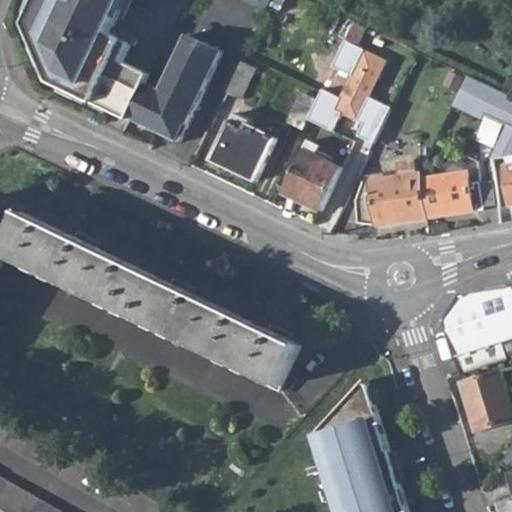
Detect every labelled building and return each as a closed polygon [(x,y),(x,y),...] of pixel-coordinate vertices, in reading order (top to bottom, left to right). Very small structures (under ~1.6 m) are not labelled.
[(41,0),(31,22),(56,82),(133,119),(134,117),(149,84),(154,73),(127,61),(136,42),(113,32),(128,0),(41,0)] [(248,0),(269,10),(273,0),(248,0)] [(190,32),(163,90),(149,84),(134,117),(183,141),(226,50),(190,32)] [(377,142),(393,111),(395,107),(373,96),(391,60),(349,40),(337,66),(355,74),(344,97),(326,88),(321,99),(316,109),(311,119),(337,131),(345,113),(367,123),(361,135),(377,142)] [(230,90),(244,98),(258,68),(244,61),(230,90)] [(486,112),(511,124),(511,95),(498,89),(486,112)] [(292,120),(307,128),(311,119),(316,109),(321,99),(306,92),(292,120)] [(217,159),(261,180),(280,138),(250,123),(253,118),(239,112),(217,159)] [(288,194),(326,212),(347,169),(319,155),(323,147),(312,142),(288,194)] [(363,222),(381,224),(430,217),(423,177),(423,172),(419,172),(416,159),(400,162),(403,174),(367,180),(361,200),(363,222)] [(423,172),(423,177),(437,175),(436,162),(429,159),(423,172)] [(471,170),(437,175),(423,177),(430,217),(491,208),(487,180),(474,182),(471,170)] [(4,259),(283,390),(304,345),(26,215),(4,259)] [(446,319),(462,373),(511,358),(511,286),(461,295),(446,319)] [(466,383),(480,432),(511,421),(511,384),(509,385),(504,371),(466,383)] [(370,379),(325,432),(350,511),(412,511),(398,467),(391,469),(386,455),(393,453),(370,379)] [(511,499),(505,501),(508,511),(511,511),(511,449),(503,464),(511,468),(508,470),(511,482),(511,499)] [(398,467),(393,453),(386,455),(391,469),(398,467)] [(0,503),(15,511),(65,511),(0,474),(0,503)]
